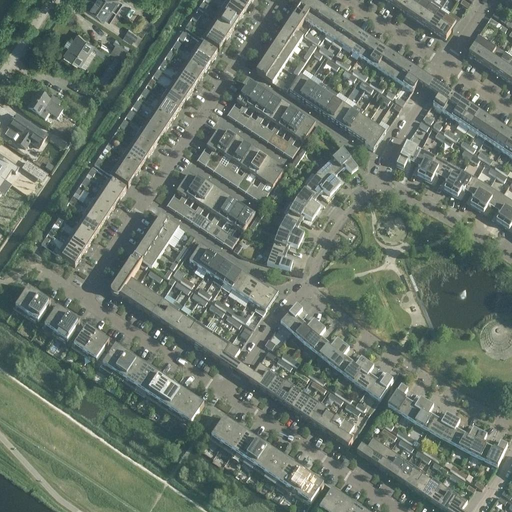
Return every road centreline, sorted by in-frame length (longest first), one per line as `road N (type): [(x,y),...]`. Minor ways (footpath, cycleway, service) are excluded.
road 1 (residential): [(83,299),(282,0)]
road 2 (residential): [(306,290),(441,390),(511,427)]
road 3 (residential): [(400,511),(228,395)]
road 4 (residential): [(228,395),(83,299)]
road 5 (residential): [(511,261),(381,182)]
road 6 (residential): [(381,182),(382,165),(445,66)]
road 7 (residential): [(306,290),(334,231),(381,182)]
road 8 (residential): [(228,395),(279,316),(306,290)]
